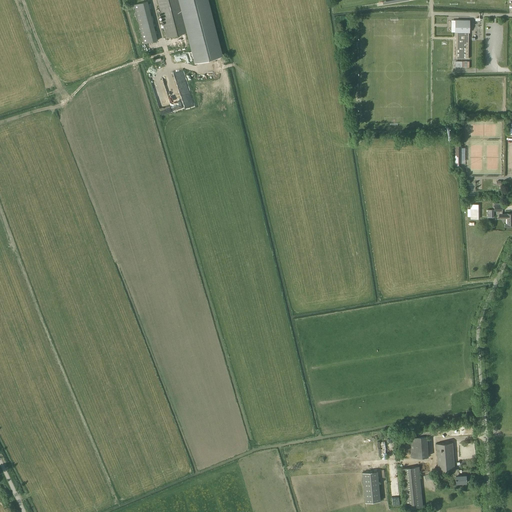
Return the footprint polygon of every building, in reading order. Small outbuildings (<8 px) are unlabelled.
[(207,0),(157,0),(167,37),(188,32),(196,63),(222,56),(207,0)] [(158,40),(148,1),(134,5),(144,44),(158,40)] [(470,20),(455,20),(455,32),(456,32),(456,58),(468,59),(469,32),(470,32),(470,20)] [(190,52),(184,53),(186,63),(192,62),(190,52)] [(181,99),(182,99),(173,73),(162,76),(174,111),(184,108),(181,99)] [(502,203),(495,203),(495,205),(494,205),(494,211),(500,211),(500,218),(507,218),(507,224),(504,224),(505,227),(511,227),(511,224),(511,213),(507,213),(507,214),(502,214),(502,211),(503,211),(503,205),(502,205),(502,203)] [(479,208),(470,208),(470,209),(468,209),(468,217),(470,217),(470,219),(479,219),(479,208)] [(434,435),(433,425),(413,427),(413,436),(409,436),(411,457),(428,456),(427,435),(434,435)] [(455,469),(452,442),(436,443),(438,471),(453,470),(453,476),(455,476),(456,483),(467,482),(466,475),(458,475),(457,469),(455,469)] [(423,507),(419,466),(402,468),(406,509),(423,507)] [(380,501),(377,471),(362,473),(365,503),(380,501)]
